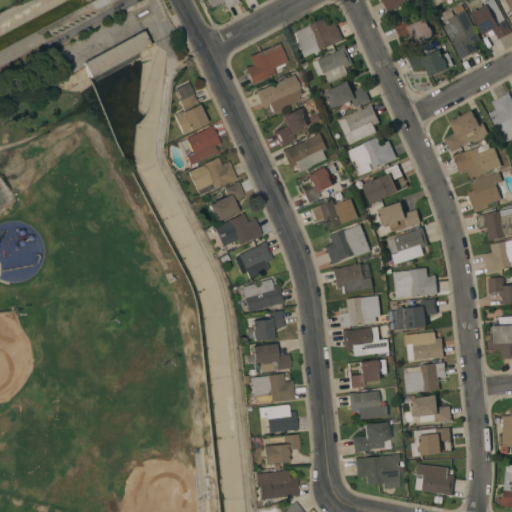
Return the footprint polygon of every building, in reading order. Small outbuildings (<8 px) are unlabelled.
[(235,0),(237,2),(225,9),(222,2),(210,8),(205,0),(235,0)] [(409,0),(391,10),(391,11),(387,13),(380,0),(409,0)] [(475,10),(476,11),(479,9),(479,8),(486,4),(497,24),(504,21),(508,28),(509,28),(511,32),(498,39),(492,29),(482,35),(470,13),(475,10)] [(480,40),(473,44),(477,51),(459,60),(457,56),(458,55),(441,23),(464,10),(480,40)] [(342,40),(319,50),(320,52),(315,55),(314,52),(303,57),(293,33),(308,26),(308,25),(323,19),(326,26),(334,23),(342,40)] [(431,34),(414,42),(407,26),(424,19),(431,34)] [(80,63),(141,31),(144,38),(149,46),(88,77),(80,63)] [(251,85),(243,68),(247,66),(247,67),(251,65),(247,57),(261,50),(261,51),(278,43),(286,62),(283,64),(284,65),(275,69),(274,67),(272,69),(274,74),(251,85)] [(339,50),(339,49),(344,47),(352,65),(344,68),(347,75),(328,84),(324,76),(318,79),(311,63),(339,50)] [(429,77),(424,66),(413,71),(407,58),(420,52),(422,57),(439,50),(443,59),(444,59),(447,65),(446,65),(447,69),(429,77)] [(301,95),(297,96),(299,100),(271,113),(268,106),(261,109),(254,91),(259,89),(259,90),(282,80),(281,78),(284,77),(285,78),(292,75),(301,95)] [(363,104),(363,103),(355,107),(352,100),(338,107),(337,106),(331,109),(324,92),(339,85),(339,84),(346,81),(352,93),(363,87),(369,101),(363,104)] [(188,83),(206,124),(180,135),(171,115),(181,111),(177,101),(179,100),(174,89),(188,83)] [(507,93),(511,102),(511,138),(503,143),(487,114),(495,110),(491,102),(507,93)] [(366,108),(366,107),(370,105),(378,123),(373,125),(376,132),(348,145),(337,121),(366,108)] [(280,146),(278,142),(279,141),(277,135),(275,135),(273,131),(284,126),(280,115),(284,113),(284,115),(298,108),(299,111),(301,110),(304,117),(303,117),(307,127),(293,133),(293,134),(291,134),(294,139),(280,146)] [(476,142),(475,139),(463,146),(463,145),(454,150),(454,151),(450,153),(443,139),(454,133),(448,121),(454,118),(454,119),(471,110),(479,126),(482,124),(488,135),(476,142)] [(312,123),(309,117),(317,113),(320,120),(312,123)] [(187,165),(183,156),(180,158),(174,144),(170,146),(169,142),(176,139),(177,141),(206,128),(206,127),(210,125),(218,143),(212,146),(215,152),(187,165)] [(298,172),(295,164),(289,167),(281,150),(286,147),(287,148),(319,133),(326,149),(322,151),(326,159),(298,172)] [(361,144),(376,137),(380,144),(388,141),(396,158),(386,162),(387,165),(380,168),(379,166),(357,176),(346,151),(361,144)] [(501,166),(469,179),(466,170),(462,171),(462,173),(459,174),(452,156),(462,152),(476,147),(476,148),(487,143),(489,149),(493,147),(501,166)] [(201,164),(200,164),(216,157),(219,164),(227,161),(235,178),(212,189),(209,183),(194,190),(185,171),(201,164)] [(306,203),(301,192),(311,187),(305,175),(332,163),(336,171),(329,175),(329,176),(328,176),(332,185),(316,192),(319,197),(306,203)] [(396,164),(402,176),(392,180),(397,191),(380,199),(381,200),(371,205),(361,185),(372,180),(373,181),(386,174),(384,170),(396,164)] [(498,172),(502,182),(501,182),(505,193),(503,194),(504,198),(477,208),(478,209),(473,211),(466,193),(472,191),(469,183),(498,172)] [(243,195),(231,201),(236,212),(230,215),(230,214),(213,222),(205,205),(211,202),(210,202),(224,195),(221,189),(231,184),(236,181),(243,195)] [(331,199),(334,205),(337,203),(334,197),(343,194),(345,200),(349,198),(357,218),(326,230),(321,218),(314,221),(309,208),(331,199)] [(400,202),(403,213),(416,209),(420,223),(390,232),(388,224),(382,226),(377,209),(400,202)] [(511,213),(511,234),(504,236),(504,237),(488,241),(485,228),(478,229),(475,216),(499,211),(500,216),(511,213)] [(245,222),(250,220),(249,219),(252,217),(260,234),(237,245),(234,239),(219,246),(211,228),(225,221),(225,220),(241,213),(245,222)] [(370,251),(353,258),(352,255),(330,264),(323,247),(331,244),(327,235),(343,229),(343,230),(359,224),(370,251)] [(427,246),(421,248),(423,255),(393,264),(386,239),(416,230),(415,229),(422,227),(427,246)] [(505,241),(506,242),(511,240),(511,266),(486,273),(482,254),(491,252),(489,244),(505,241)] [(258,245),(257,243),(263,241),(271,259),(263,263),(266,269),(246,279),(235,255),(258,245)] [(363,279),(370,278),(372,287),(342,294),(340,286),(334,288),(330,269),(335,268),(335,269),(359,263),(363,279)] [(392,272),(408,270),(425,268),(427,277),(430,277),(430,276),(434,275),(437,294),(411,297),(411,296),(395,298),(392,272)] [(511,276),(511,303),(501,304),(500,301),(502,301),(502,297),(500,298),(500,292),(487,293),(487,278),(511,276)] [(238,288),(268,279),(268,281),(269,281),(270,286),(276,284),(282,303),(276,304),(276,303),(246,312),(238,288)] [(379,316),(375,317),(375,322),(339,327),(337,313),(345,312),(343,299),(360,297),(360,298),(377,296),(379,316)] [(435,299),(435,302),(434,303),(435,309),(436,309),(436,314),(425,315),(426,327),(396,330),(394,309),(398,309),(398,307),(401,306),(402,308),(420,306),(420,300),(435,299)] [(280,311),(281,314),(279,315),(280,323),(282,322),(282,326),(270,328),(271,340),(267,340),(267,339),(251,341),(250,338),(244,338),(243,329),(249,328),(249,321),(265,319),(265,318),(266,318),(265,312),(280,311)] [(511,316),(511,358),(500,359),(500,350),(493,351),(493,349),(487,350),(486,341),(485,341),(484,336),(490,335),(490,341),(492,341),(492,326),(498,326),(498,317),(511,316)] [(351,356),(351,349),(342,350),(340,330),(346,329),(346,331),(377,327),(378,340),(387,339),(388,352),(351,356)] [(434,332),(434,338),(441,338),(443,358),(439,358),(438,357),(407,361),(405,345),(404,345),(403,335),(434,332)] [(273,344),(274,355),(287,354),(289,368),(274,370),(258,372),(257,363),(250,364),(249,346),(273,344)] [(377,360),(385,360),(386,375),(379,376),(379,380),(362,382),(362,387),(349,388),(348,376),(358,375),(357,362),(377,360)] [(402,368),(419,366),(419,365),(443,362),(445,376),(437,377),(439,390),(422,392),(422,391),(405,393),(402,368)] [(264,376),(264,375),(281,373),(282,382),(291,381),(292,400),(252,404),(251,398),(250,398),(248,377),(264,376)] [(357,419),(356,412),(348,412),(346,393),(352,392),(353,393),(377,391),(379,407),(386,406),(387,416),(357,419)] [(428,396),(428,395),(435,395),(436,407),(449,406),(450,422),(445,422),(445,421),(434,423),(434,421),(419,423),(418,416),(412,417),(410,398),(428,396)] [(286,405),(287,412),(293,411),(295,430),(291,431),(291,430),(266,433),(264,417),(257,417),(256,408),(286,405)] [(511,410),(511,447),(501,447),(501,446),(498,446),(498,436),(502,436),(502,416),(509,416),(509,410),(511,410)] [(350,437),(363,436),(361,424),(367,423),(368,424),(387,422),(389,440),(383,441),(381,441),(381,447),(368,449),(368,450),(357,452),(358,452),(352,453),(350,437)] [(448,427),(450,440),(439,441),(440,454),(411,457),(410,443),(414,443),(413,431),(448,427)] [(298,449),(285,450),(286,456),(285,456),(285,459),(286,459),(287,462),(262,465),(259,439),(265,438),(296,434),(298,449)] [(398,454),(399,461),(395,462),(398,481),(397,481),(397,487),(382,489),(381,483),(365,485),(364,476),(355,477),(353,459),(398,454)] [(447,468),(447,475),(453,476),(451,495),(414,490),(417,464),(447,468)] [(511,507),(500,506),(500,502),(501,503),(504,472),(505,472),(506,464),(511,464),(511,507)] [(286,470),(287,477),(294,476),(296,496),(292,497),(292,496),(257,500),(255,484),(253,484),(252,474),(286,470)] [(281,511),(293,502),(301,511),(281,511)]
